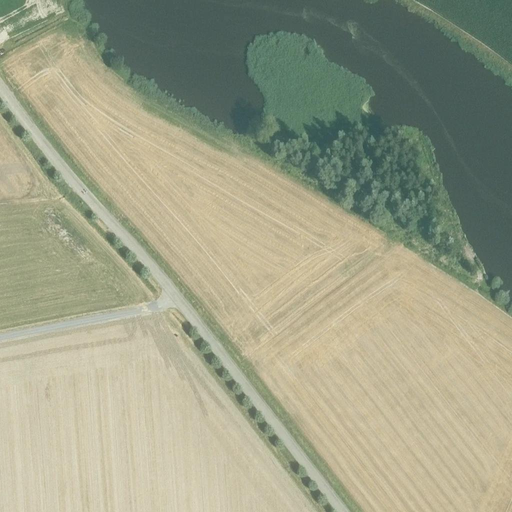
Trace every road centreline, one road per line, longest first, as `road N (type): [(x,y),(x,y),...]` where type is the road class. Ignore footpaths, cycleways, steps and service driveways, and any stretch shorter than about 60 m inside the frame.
road 1 (tertiary): [(180,302),(0,88)]
road 2 (tertiary): [(341,511),(180,302)]
road 3 (unclassified): [(0,340),(180,302)]
